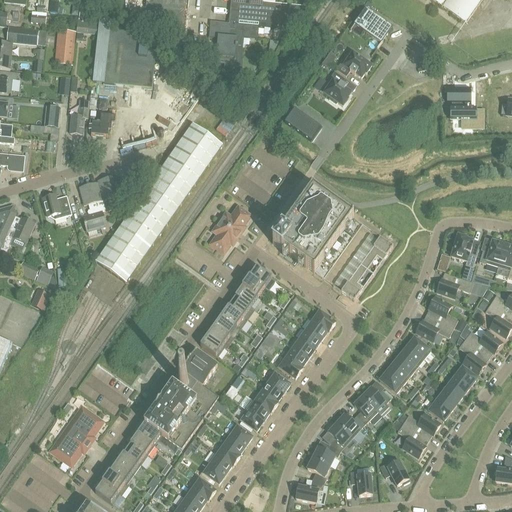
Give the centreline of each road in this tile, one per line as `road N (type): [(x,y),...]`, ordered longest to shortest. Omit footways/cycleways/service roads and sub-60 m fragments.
road 1 (residential): [(280,511),(294,455),(386,346),(423,282),(437,233),(453,223),(511,231)]
road 2 (residential): [(219,511),(355,328),(252,256)]
road 3 (residential): [(69,511),(252,256)]
road 4 (unclassified): [(0,194),(166,147)]
road 5 (residential): [(511,364),(451,442),(421,508)]
road 6 (residential): [(321,157),(409,33)]
